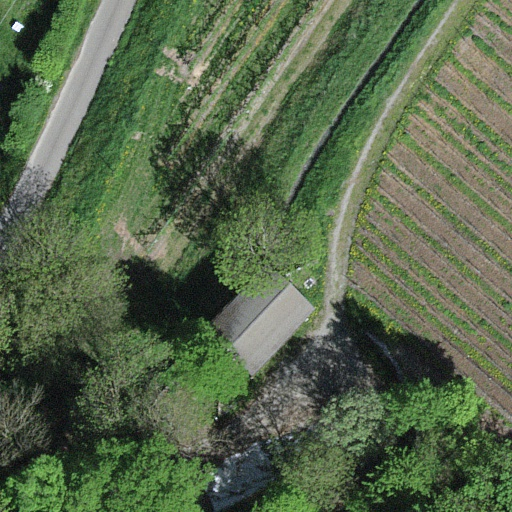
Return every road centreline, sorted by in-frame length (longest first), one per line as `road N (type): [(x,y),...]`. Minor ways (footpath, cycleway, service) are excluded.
road 1 (track): [(266,511),(354,337),(319,322),(226,438),(0,503)]
road 2 (unclassified): [(0,237),(117,0)]
road 3 (track): [(319,322),(410,208)]
